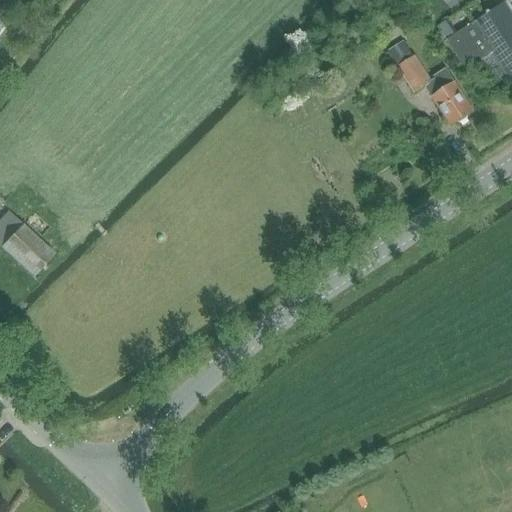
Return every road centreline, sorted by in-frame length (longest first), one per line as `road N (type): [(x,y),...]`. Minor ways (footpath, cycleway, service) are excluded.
road 1 (tertiary): [(100,482),(263,331),(511,168)]
road 2 (unclassified): [(0,386),(100,482)]
